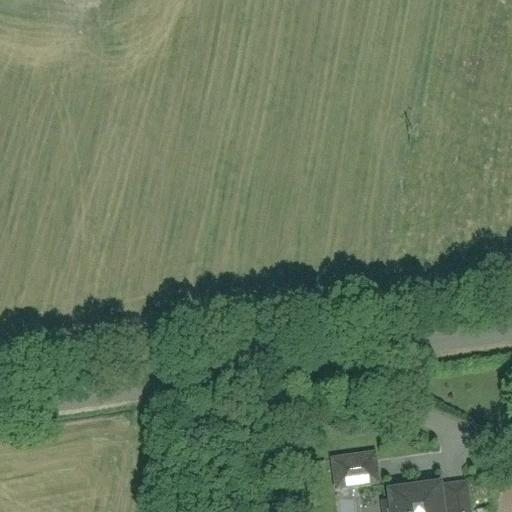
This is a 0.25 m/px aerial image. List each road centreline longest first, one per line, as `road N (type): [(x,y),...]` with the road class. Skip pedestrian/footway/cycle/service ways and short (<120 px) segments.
road 1 (unclassified): [(322,367),(0,415)]
road 2 (unclassified): [(322,367),(511,454)]
road 3 (unclassified): [(511,336),(322,367)]
